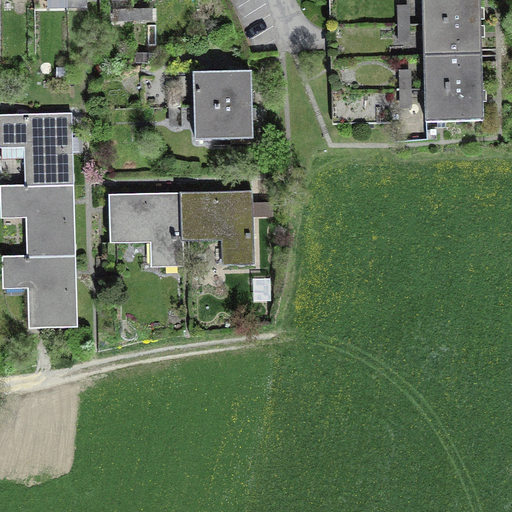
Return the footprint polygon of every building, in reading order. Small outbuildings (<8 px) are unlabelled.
[(424,0),(425,25),(478,23),(477,0),(424,0)] [(423,47),(422,1),(399,1),(400,47),(423,47)] [(479,55),(478,23),(425,25),(426,57),(479,55)] [(479,55),(426,57),(427,89),(480,87),(479,55)] [(196,107),(249,105),(248,72),(195,74),(196,107)] [(480,87),(427,89),(428,122),(481,120),(480,87)] [(249,105),(196,107),(197,140),(250,138),(249,105)] [(69,115),(0,116),(0,118),(1,159),(26,159),(27,187),(71,186),(69,115)] [(27,187),(2,187),(2,212),(27,211),(28,257),(73,256),(71,186),(27,187)] [(253,262),(251,195),(181,197),(182,240),(229,238),(229,263),(253,262)] [(181,197),(109,199),(111,242),(160,240),(161,265),(183,265),(182,240),(181,197)] [(30,328),(74,327),(73,256),(28,257),(4,258),(5,282),(29,282),(30,328)]
